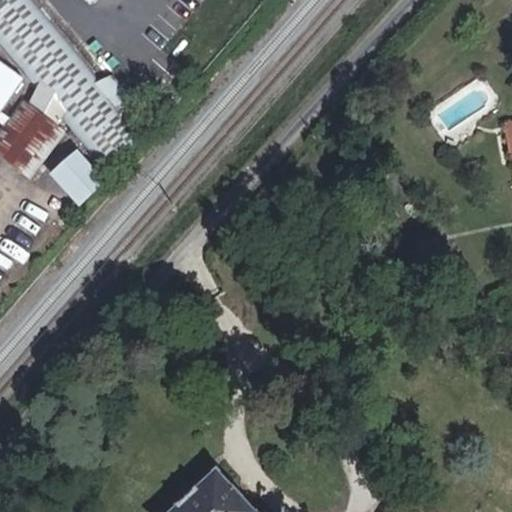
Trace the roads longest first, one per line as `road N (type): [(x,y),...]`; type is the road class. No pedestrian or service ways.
road 1 (residential): [(418,0),(0,470)]
road 2 (unknown): [(184,263),(210,283),(225,314),(244,462),(277,511)]
